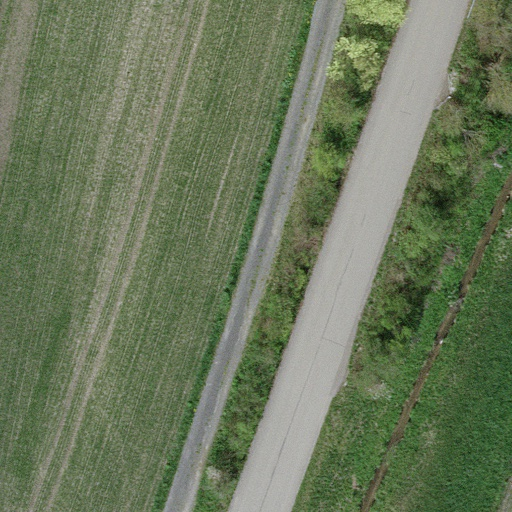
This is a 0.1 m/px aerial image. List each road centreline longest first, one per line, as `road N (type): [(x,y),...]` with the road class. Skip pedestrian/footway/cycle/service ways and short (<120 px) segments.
road 1 (tertiary): [(441,0),(261,511)]
road 2 (track): [(179,511),(276,213),(333,0)]
